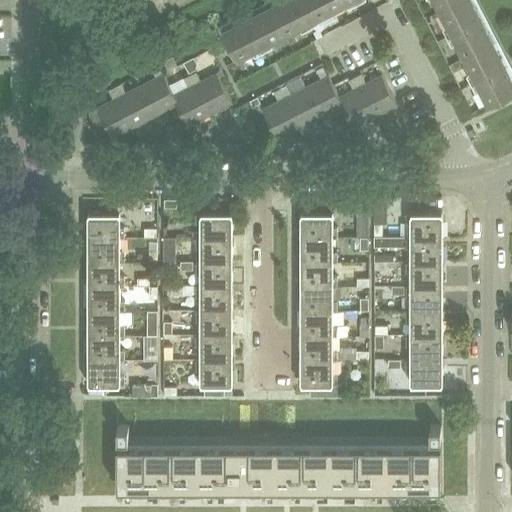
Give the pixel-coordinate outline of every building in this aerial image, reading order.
[(238,58),(287,33),(350,0),(277,0),(223,28),(238,58)] [(435,0),(489,105),(511,93),(511,75),(473,0),(435,0)] [(158,113),(178,103),(173,95),(176,93),(165,72),(164,73),(159,63),(153,66),(158,76),(141,84),(158,113)] [(306,86),(322,115),(343,104),(339,96),(341,95),(330,73),(329,74),(324,65),(318,68),(323,77),(306,86)] [(191,74),(211,113),(234,101),(218,71),(203,79),(198,70),(191,74)] [(363,73),(356,76),(376,115),(399,103),(384,73),(367,81),(363,73)] [(189,124),(211,113),(191,74),(185,77),(190,86),(176,93),(173,95),(178,103),(189,124)] [(354,126),(376,115),(356,76),(350,79),(355,88),(341,95),(339,96),(343,104),(354,126)] [(158,113),(141,84),(127,91),(122,82),(115,85),(135,125),(158,113)] [(301,125),(322,115),(306,86),(292,93),(288,84),(281,87),(301,125)] [(114,135),(135,125),(115,85),(110,88),(115,98),(99,106),(114,135)] [(301,125),(281,87),(275,90),(280,99),(264,108),(279,137),(301,125)] [(258,96),(250,99),(253,105),(260,102),(258,96)] [(369,196),(349,196),(349,208),(369,208),(369,196)] [(387,209),(387,196),(375,196),(374,196),(374,209),(387,209)] [(165,197),(165,206),(177,206),(177,197),(165,197)] [(89,235),(121,236),(126,236),(126,226),(121,226),(121,210),(89,210),(89,235)] [(303,236),(334,236),(338,236),(338,226),(334,226),(334,211),(303,210),(303,236)] [(412,234),(442,234),(442,210),(408,210),(408,220),(412,220),(412,234)] [(202,221),(202,234),(234,233),(234,211),(197,211),(197,221),(202,221)] [(144,226),(144,235),(157,235),(157,217),(149,217),(149,226),(144,226)] [(374,222),(374,233),(383,233),(383,222),(374,222)] [(164,258),(176,258),(176,233),(164,233),(164,258)] [(234,233),(202,234),(198,234),(198,244),(202,244),(202,258),(233,258),(234,233)] [(411,244),(411,259),(442,258),(442,234),(412,234),(374,234),(374,244),(411,244)] [(121,250),(121,236),(89,235),(89,260),(121,260),(126,260),(126,250),(121,250)] [(369,235),(360,235),(360,248),(369,248),(369,235)] [(334,250),(334,236),(303,236),(303,260),(334,260),(338,260),(338,250),(334,250)] [(203,268),(203,282),(233,282),(233,258),(202,258),(198,258),(198,268),(203,268)] [(442,258),(411,259),(407,259),(407,269),(412,269),(412,283),(442,283),(442,258)] [(121,275),(121,260),(89,260),(89,285),(121,285),(126,285),(126,275),(121,275)] [(181,260),(181,269),(193,268),(193,260),(181,260)] [(303,260),(303,284),(334,284),(338,284),(338,275),(334,275),(334,260),(303,260)] [(387,268),(387,260),(374,260),(374,268),(387,268)] [(138,276),(138,284),(150,284),(150,276),(138,276)] [(357,276),(357,284),(370,285),(370,276),(357,276)] [(202,293),(202,307),(233,307),(233,282),(203,282),(198,282),(198,293),(202,293)] [(412,293),(412,307),(442,307),(442,283),(412,283),(407,283),(407,293),(412,293)] [(158,284),(149,284),(149,297),(158,297),(158,284)] [(303,284),(302,309),(333,309),(338,309),(338,298),(334,298),(334,284),(303,284)] [(391,284),(392,293),(404,292),(404,284),(391,284)] [(121,299),(121,285),(89,285),(89,309),(121,309),(126,309),(126,299),(121,299)] [(183,285),(171,285),(171,294),(183,293),(183,285)] [(360,296),(360,309),(369,309),(369,296),(360,296)] [(233,307),(202,307),(198,307),(198,317),(203,317),(203,331),(233,331),(233,307)] [(442,307),(412,307),(407,307),(407,317),(412,317),(412,332),(442,332),(442,307)] [(89,309),(89,334),(121,334),(127,334),(127,324),(121,324),(121,309),(89,309)] [(147,334),(157,334),(157,309),(147,309),(147,334)] [(302,333),(334,334),(338,334),(338,324),(333,324),(333,309),(302,309),(302,333)] [(360,316),(360,335),(370,335),(370,316),(360,316)] [(164,320),(164,333),(173,333),(173,320),(164,320)] [(375,324),(375,332),(388,333),(388,324),(375,324)] [(203,342),(203,356),(233,356),(233,331),(203,331),(198,331),(198,342),(203,342)] [(412,342),(412,357),(442,357),(442,332),(412,332),(407,332),(407,342),(412,342)] [(164,333),(164,357),(176,357),(176,333),(173,333),(164,333)] [(333,348),(334,334),(302,333),(302,358),(334,358),(338,358),(338,348),(333,348)] [(375,333),(375,348),(384,347),(384,333),(375,333)] [(121,348),(121,334),(89,334),(89,358),(121,359),(126,359),(127,348),(121,348)] [(145,334),(146,358),(158,358),(157,334),(147,334),(145,334)] [(357,349),(356,357),(369,357),(369,349),(357,349)] [(233,382),(233,356),(203,356),(198,356),(198,366),(203,366),(203,382),(233,382)] [(442,383),(442,357),(412,357),(407,357),(407,367),(412,367),(412,382),(442,383)] [(121,372),(121,359),(89,358),(89,382),(126,382),(126,372),(121,372)] [(302,358),(302,382),(311,382),(311,394),(338,394),(338,382),(338,372),(333,372),(334,358),(302,358)] [(388,367),(401,367),(400,358),(388,358),(388,367)] [(133,395),(158,395),(158,383),(133,383),(133,395)] [(177,385),(164,386),(165,394),(177,393),(177,385)] [(118,443),(118,485),(121,485),(132,485),(134,485),(145,485),(149,485),(159,485),(161,485),(172,485),(176,485),(186,485),(189,485),(200,485),(203,485),(214,485),(216,485),(227,485),(239,485),(247,485),(250,485),(261,485),(263,485),(274,485),(278,485),(289,485),(291,485),(301,485),(305,485),(316,485),(318,485),(329,485),(332,485),(344,485),(345,485),(356,485),(360,485),(371,485),(373,485),(384,485),(387,485),(398,485),(400,485),(411,485),(415,485),(426,485),(428,485),(439,485),(442,485),(442,443),(442,424),(431,424),(430,436),(129,436),(129,424),(118,424),(118,443)]
